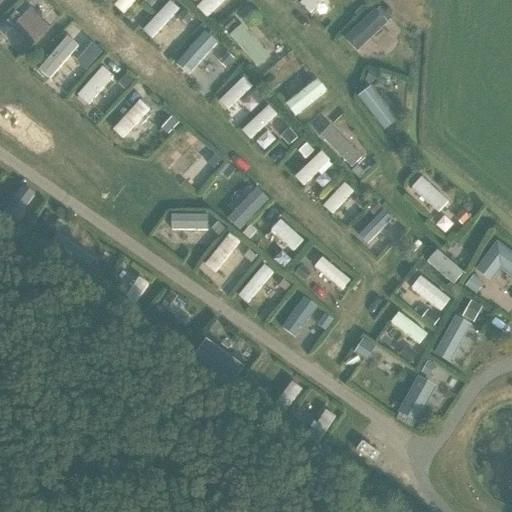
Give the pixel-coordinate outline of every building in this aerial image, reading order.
[(117,0),(112,6),(125,17),(138,0),(117,0)] [(154,42),(182,12),(170,0),(142,31),(154,42)] [(203,0),(198,6),(211,18),(227,0),(203,0)] [(301,0),(308,8),(318,0),(301,0)] [(332,0),(318,17),(331,29),(354,3),(350,0),(332,0)] [(25,14),(12,29),(32,48),(45,33),(25,14)] [(244,22),(232,30),(254,64),(267,55),(244,22)] [(174,69),(191,81),(219,41),(201,29),(174,69)] [(66,96),(92,54),(64,37),(37,79),(66,96)] [(221,50),(190,84),(206,98),(237,64),(221,50)] [(75,96),(89,111),(118,84),(104,69),(75,96)] [(217,103),(231,117),(257,92),(243,78),(217,103)] [(317,78),(284,106),(297,121),(330,92),(317,78)] [(357,94),(379,126),(394,116),(372,84),(357,94)] [(126,130),(142,112),(129,101),(113,118),(126,130)] [(246,132),(257,142),(270,128),(281,138),(289,130),(266,109),(246,132)] [(166,117),(144,146),(159,157),(181,128),(166,117)] [(353,169),(367,155),(333,122),(319,136),(353,169)] [(216,167),(191,144),(167,169),(192,192),(216,167)] [(307,192),(333,165),(320,152),(294,180),(307,192)] [(408,191),(437,219),(451,204),(422,176),(408,191)] [(231,177),(217,196),(249,219),(262,200),(231,177)] [(344,183),(322,208),(334,218),(357,194),(344,183)] [(370,249),(395,221),(383,210),(358,238),(370,249)] [(171,239),(208,241),(210,217),(172,215),(171,239)] [(270,235),(293,257),(305,244),(283,222),(270,235)] [(203,269),(216,281),(245,249),(231,237),(203,269)] [(511,255),(498,244),(477,271),(491,282),(501,269),(511,277),(511,255)] [(437,250),(426,263),(452,287),(464,274),(437,250)] [(322,256),(311,269),(339,294),(350,282),(322,256)] [(262,266),(241,292),(254,303),(275,277),(262,266)] [(473,274),(466,286),(480,294),(487,282),(473,274)] [(421,276),(410,290),(439,313),(450,299),(421,276)] [(298,342),(306,328),(320,336),(333,315),(303,298),(282,333),(298,342)] [(388,327),(419,350),(430,335),(399,312),(388,327)] [(472,329),(457,320),(436,357),(452,366),(472,329)] [(360,337),(354,358),(369,363),(376,343),(360,337)] [(436,389),(418,379),(398,414),(416,424),(436,389)] [(282,403),(295,406),(301,387),(288,383),(282,403)] [(313,425),(323,435),(337,420),(328,410),(313,425)] [(376,463),(381,450),(361,442),(356,455),(376,463)]
